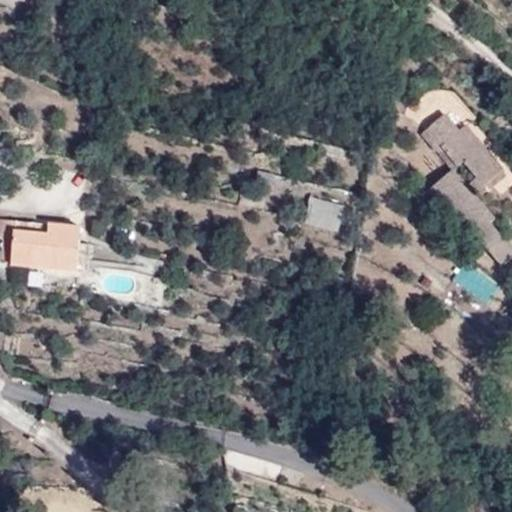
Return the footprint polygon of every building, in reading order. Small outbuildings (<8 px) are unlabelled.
[(506,177),(501,171),(503,170),(467,125),(459,131),(446,114),(421,135),(450,169),(455,164),(457,166),(463,161),(477,178),(467,187),(453,171),(428,192),(438,205),(444,200),(483,248),(500,235),(490,223),(495,219),(474,194),(484,186),(488,191),(506,177)] [(255,187),(271,191),(275,175),(258,171),(255,187)] [(304,225),(338,233),(344,206),(311,198),(304,225)] [(76,271),(81,228),(49,225),(48,235),(15,232),(16,222),(0,220),(0,237),(3,240),(1,260),(4,260),(4,263),(14,265),(47,268),(76,271)] [(48,235),(49,225),(16,222),(15,232),(48,235)] [(487,305),(502,285),(465,258),(451,278),(487,305)] [(47,268),(14,265),(12,289),(44,292),(47,268)]
